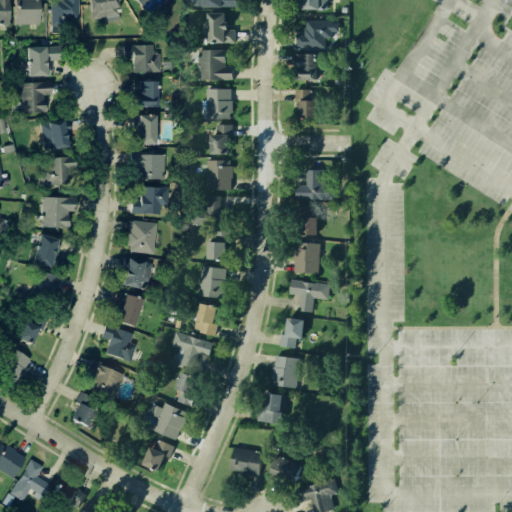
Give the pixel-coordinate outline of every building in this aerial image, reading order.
[(0,0),(8,0),(8,26),(0,26),(0,0)] [(13,0),(41,0),(42,23),(14,24),(13,0)] [(50,0),(78,0),(78,23),(50,23),(50,0)] [(88,0),(114,0),(118,17),(92,21),(88,0)] [(327,0),(299,0),(299,9),(327,9),(327,0)] [(209,11),(229,11),(229,41),(208,40),(209,11)] [(315,17),(334,18),(334,31),(327,31),(327,45),(296,45),(296,34),(307,34),(307,23),(315,23),(315,17)] [(124,45),(159,45),(159,72),(133,72),(133,59),(116,60),(116,50),(124,50),(124,45)] [(25,48),(47,47),(48,74),(27,75),(25,48)] [(199,48),(232,48),(232,78),(199,78),(199,48)] [(297,54),(320,54),(320,79),(297,79),(297,54)] [(15,84),(44,81),(48,112),(18,115),(15,84)] [(133,81),(160,82),(159,108),(132,107),(133,81)] [(295,87),(320,87),(320,119),(295,119),(295,87)] [(207,88),(230,88),(230,117),(206,117),(207,88)] [(138,117),(159,116),(159,143),(138,143),(138,117)] [(39,124),(74,118),(78,144),(43,150),(39,124)] [(216,123),(231,123),(230,151),(211,151),(211,132),(216,132),(216,123)] [(299,132),(348,132),(348,151),(299,151),(299,132)] [(0,147),(10,145),(12,151),(2,154),(0,147)] [(131,153),(165,155),(164,181),(130,179),(131,153)] [(39,160),(72,156),(75,184),(42,188),(39,160)] [(205,160),(232,160),(231,187),(205,187),(205,160)] [(306,169),(324,169),(324,186),(335,186),(335,198),(298,198),(297,185),(307,185),(306,169)] [(130,187),(162,189),(161,217),(128,215),(130,187)] [(42,196),(71,197),(70,229),(41,228),(42,196)] [(207,196),(221,196),(221,225),(191,225),(191,208),(207,209),(207,196)] [(300,205),(313,205),(313,216),(319,216),(319,236),(300,236),(300,205)] [(129,220),(158,222),(156,255),(127,252),(129,220)] [(40,233),(62,240),(58,253),(67,256),(62,273),(31,263),(40,233)] [(208,240),(227,240),(226,259),(208,259),(208,240)] [(304,241),(321,243),(317,273),(294,270),(297,247),(304,248),(304,241)] [(129,258),(152,264),(145,292),(122,286),(129,258)] [(202,266),(226,267),(225,294),(201,293),(202,266)] [(35,270),(61,278),(52,307),(26,298),(35,270)] [(292,278),(329,283),(327,297),(314,296),(312,309),(299,307),(300,295),(290,293),(292,278)] [(127,293),(144,298),(136,327),(118,322),(127,293)] [(203,301),(218,306),(210,333),(194,328),(203,301)] [(23,311),(44,320),(40,331),(35,329),(28,346),(11,339),(23,311)] [(289,318),(306,319),(305,337),(296,336),(295,347),(282,346),(283,332),(288,332),(289,318)] [(113,327),(132,334),(128,346),(133,348),(128,361),(104,351),(113,327)] [(176,330),(212,343),(206,361),(193,356),(190,365),(172,359),(176,348),(170,346),(176,330)] [(0,360),(8,347),(27,359),(11,387),(0,380),(0,360)] [(276,354),(304,357),(299,389),(272,386),(276,354)] [(94,359),(122,370),(112,396),(90,388),(96,374),(89,371),(94,359)] [(181,370),(201,376),(192,404),(177,399),(181,389),(176,387),(181,370)] [(265,391),(284,395),(278,422),(259,418),(265,391)] [(78,392),(92,399),(89,406),(96,409),(88,426),(71,418),(77,405),(73,403),(78,392)] [(165,401),(188,412),(176,439),(152,428),(165,401)] [(143,441),(155,446),(159,438),(174,445),(161,471),(135,459),(143,441)] [(0,443),(1,442),(23,458),(6,481),(0,476),(0,443)] [(232,447),(263,450),(261,475),(230,472),(232,447)] [(287,457),(303,463),(296,482),(280,476),(287,457)] [(30,458),(42,466),(36,475),(46,482),(29,507),(7,492),(30,458)] [(302,511),(296,487),(322,480),(323,486),(335,483),(337,492),(330,494),(333,506),(310,511),(302,511)] [(64,484),(73,490),(76,486),(86,492),(78,504),(73,501),(69,507),(54,498),(64,484)] [(82,511),(91,499),(111,511),(82,511)]
